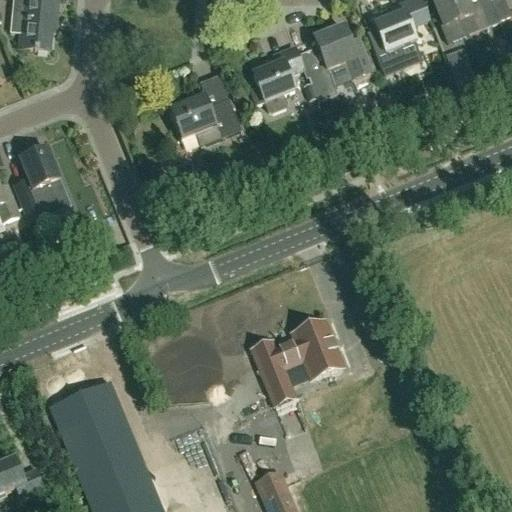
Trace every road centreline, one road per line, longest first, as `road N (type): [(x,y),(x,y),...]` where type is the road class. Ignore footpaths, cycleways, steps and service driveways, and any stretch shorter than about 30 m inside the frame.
road 1 (tertiary): [(172,291),(511,153)]
road 2 (residential): [(172,291),(87,100)]
road 3 (tertiary): [(0,361),(172,291)]
